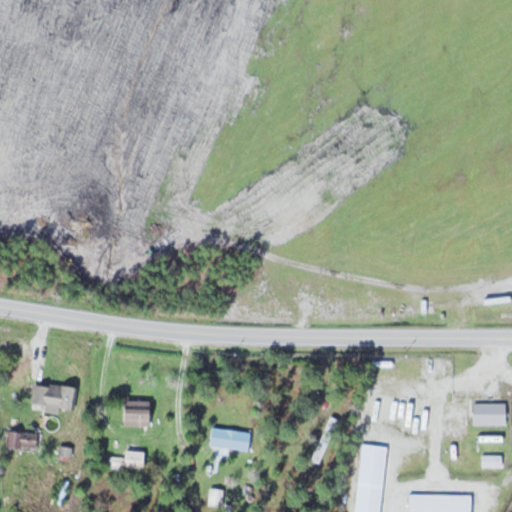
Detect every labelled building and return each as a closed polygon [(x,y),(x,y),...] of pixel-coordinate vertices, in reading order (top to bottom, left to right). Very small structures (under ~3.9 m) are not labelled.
[(81,386),(51,381),(46,411),(62,413),(63,406),(78,408),(81,386)] [(156,399),(128,399),(128,425),(156,425),(156,399)] [(410,403),(410,426),(434,426),(434,403),(410,403)] [(503,424),(503,403),(471,403),(471,424),(503,424)] [(323,436),(334,440),(341,418),(330,414),(323,436)] [(211,446),(253,449),(254,430),(212,427),(211,446)] [(10,447),(41,447),(41,431),(10,431),(10,447)] [(111,467),(149,467),(149,450),(127,450),(127,456),(111,456),(111,467)] [(227,489),(211,486),(208,504),(224,506),(227,489)]
